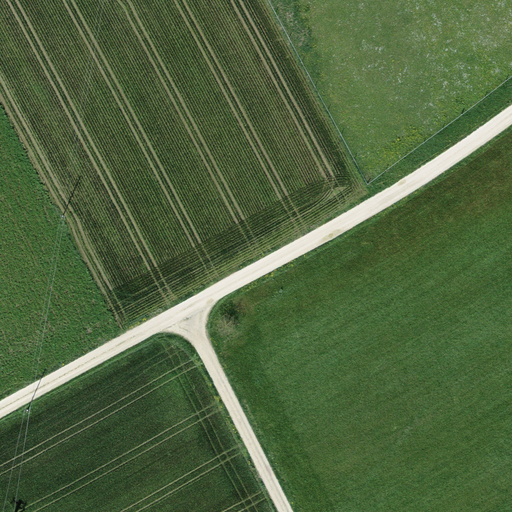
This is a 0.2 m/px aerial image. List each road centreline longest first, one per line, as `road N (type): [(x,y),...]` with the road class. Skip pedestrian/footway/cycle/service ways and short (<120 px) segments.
road 1 (track): [(0,407),(423,172),(511,106)]
road 2 (track): [(179,311),(280,511)]
